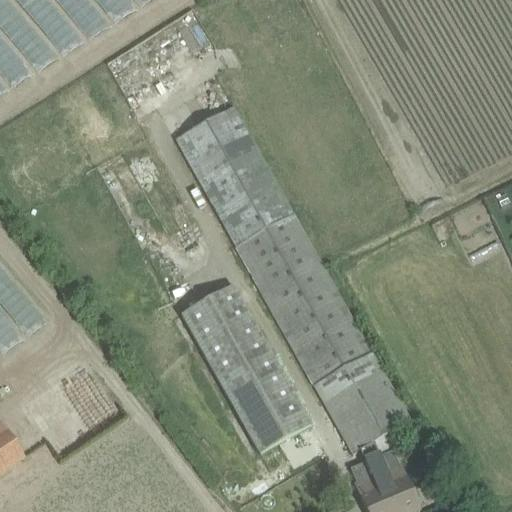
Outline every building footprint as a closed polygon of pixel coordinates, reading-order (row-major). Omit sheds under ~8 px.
[(233,110),(175,143),(352,459),(359,455),(375,446),(410,426),(233,110)] [(233,289),(181,318),(260,458),(269,453),(286,442),(305,432),(311,429),(233,289)] [(52,409),(43,416),(48,424),(58,417),(52,409)] [(28,411),(8,424),(22,445),(42,432),(28,411)] [(59,420),(50,426),(55,434),(65,428),(59,420)] [(0,423),(0,476),(24,461),(0,423)] [(67,430),(57,437),(62,444),(62,445),(72,438),(67,430)] [(62,444),(54,450),(60,460),(68,454),(62,445),(62,444)] [(375,446),(359,455),(364,467),(349,472),(357,492),(366,511),(420,511),(401,466),(398,467),(392,453),(380,458),(375,446)]
